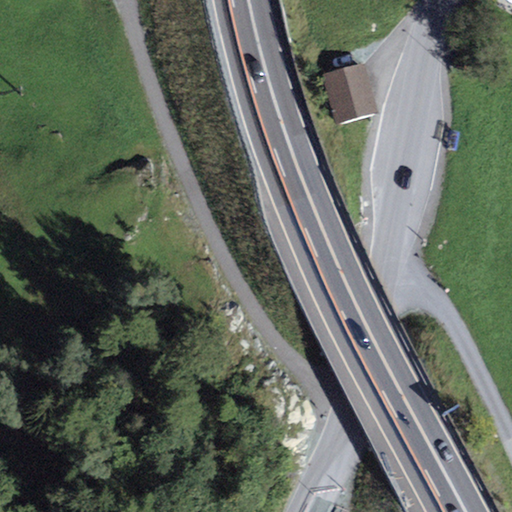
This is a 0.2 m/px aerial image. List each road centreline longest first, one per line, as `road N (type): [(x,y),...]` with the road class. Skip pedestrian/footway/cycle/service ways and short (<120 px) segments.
road 1 (trunk): [(459,511),(312,216),(276,129),(241,0)]
road 2 (track): [(129,0),(197,199),(288,357),(350,401)]
road 3 (primary): [(304,511),(350,401),(388,236)]
road 4 (primary): [(388,236),(435,0)]
road 5 (residential): [(388,236),(445,316),(511,441)]
